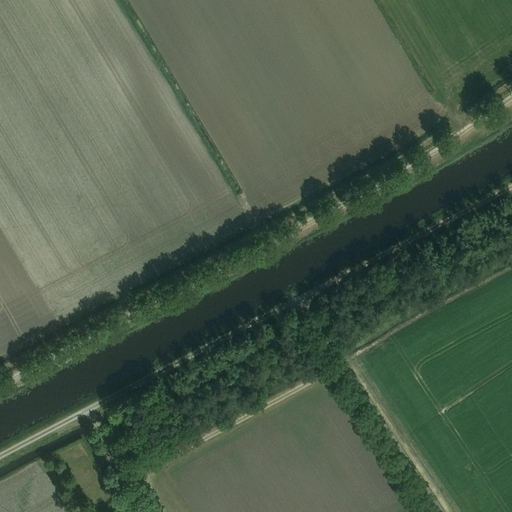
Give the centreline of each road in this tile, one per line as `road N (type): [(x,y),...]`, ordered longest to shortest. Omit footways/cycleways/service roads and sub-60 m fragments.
road 1 (track): [(511,108),(316,227),(0,392)]
road 2 (track): [(0,458),(511,187)]
road 3 (unclassified): [(440,511),(300,299)]
